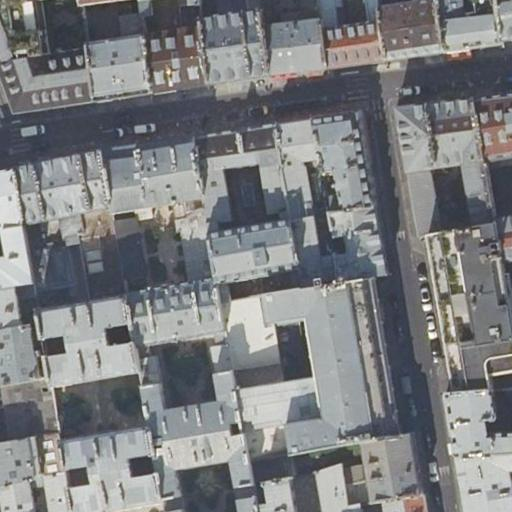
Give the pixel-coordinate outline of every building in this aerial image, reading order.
[(84,7),(83,0),(0,0),(0,65),(8,87),(18,113),(64,107),(96,102),(89,45),(84,7)] [(141,0),(144,14),(144,17),(154,16),(151,0),(177,0),(182,30),(154,35),(153,25),(145,26),(153,94),(182,90),(211,85),(203,20),(200,0),(141,0)] [(218,0),(217,2),(219,18),(203,20),(211,85),(242,81),(272,77),(261,0),(218,0)] [(330,68),(321,0),(261,0),(272,77),(300,73),(330,68)] [(388,60),(380,0),(321,0),(330,68),(358,64),(388,60)] [(398,5),(397,0),(380,0),(388,60),(416,56),(447,51),(440,0),(414,0),(415,3),(398,5)] [(503,43),(497,0),(474,0),(475,6),(465,7),(464,0),(440,0),(447,51),(470,48),(503,43)] [(511,0),(497,0),(503,41),(511,39),(511,0)] [(144,17),(144,14),(120,17),(123,40),(89,45),(96,102),(125,98),(153,94),(145,26),(144,17)] [(511,260),(511,95),(438,104),(398,108),(405,151),(415,210),(420,237),(430,235),(449,231),(445,214),(439,215),(432,175),(429,170),(466,164),(476,226),(498,222),(504,262),(511,260)] [(315,119),(325,173),(336,171),(339,187),(328,189),(332,213),(377,207),(370,166),(361,112),(339,115),(315,119)] [(315,119),(295,122),(278,124),(283,160),(292,210),(293,218),(305,288),(376,276),(389,274),(383,241),(377,207),(332,213),(328,189),(327,183),(326,177),(325,173),(315,119)] [(233,131),(195,137),(201,172),(225,168),(262,163),(283,160),(278,124),(233,131)] [(142,373),(152,425),(157,456),(158,462),(166,504),(167,511),(260,511),(255,485),(252,462),(246,430),(235,432),(234,427),(245,425),(223,303),(211,224),(201,172),(195,137),(143,145),(104,150),(142,373)] [(89,299),(91,301),(40,309),(42,322),(43,325),(45,338),(69,335),(72,353),(49,357),(51,370),(52,376),(54,388),(142,373),(104,150),(52,161),(16,169),(35,282),(38,297),(39,301),(61,298),(59,289),(69,287),(70,297),(78,296),(70,245),(79,244),(89,299)] [(292,210),(283,160),(262,163),(270,213),(272,215),(283,213),(282,212),(292,210)] [(235,220),(225,168),(201,172),(211,224),(220,223),(220,224),(232,222),(234,222),(235,220)] [(0,287),(35,282),(16,169),(0,172),(0,287)] [(234,229),(232,222),(220,224),(220,223),(211,224),(223,303),(262,296),(260,286),(250,288),(248,279),(274,274),(277,293),(305,288),(293,218),(234,229)] [(498,222),(476,226),(449,231),(430,235),(436,269),(448,340),(449,346),(511,335),(511,307),(504,262),(498,222)] [(376,276),(305,288),(277,293),(262,296),(223,303),(245,425),(246,430),(252,462),(403,436),(402,434),(395,392),(389,353),(381,307),(376,276)] [(38,297),(35,282),(0,287),(0,330),(24,326),(19,299),(38,297)] [(0,384),(2,385),(52,376),(51,370),(40,372),(38,362),(40,361),(40,356),(41,356),(40,350),(36,351),(32,327),(31,327),(31,325),(24,326),(0,330),(0,384)] [(511,388),(511,335),(449,346),(457,392),(457,393),(494,390),(505,389),(511,388)] [(54,388),(52,376),(2,385),(12,442),(61,433),(54,388)] [(494,390),(457,393),(447,394),(450,412),(458,458),(511,453),(511,431),(508,432),(508,431),(491,433),(490,422),(496,421),(499,418),(494,390)] [(152,425),(63,440),(68,470),(93,466),(96,485),(71,489),(75,511),(115,511),(166,504),(158,462),(151,463),(154,475),(137,478),(136,473),(141,472),(138,459),(157,456),(152,425)] [(0,479),(1,486),(69,473),(68,470),(63,440),(61,433),(12,442),(0,444),(0,479)] [(415,433),(403,436),(252,462),(255,485),(303,477),(342,465),(349,507),(425,494),(420,461),(415,433)] [(511,453),(458,458),(463,488),(467,511),(511,511),(511,472),(511,471),(511,453)] [(428,511),(425,494),(349,507),(342,465),(303,477),(255,485),(260,511),(428,511)] [(75,511),(71,489),(69,473),(1,486),(5,511),(75,511)]
